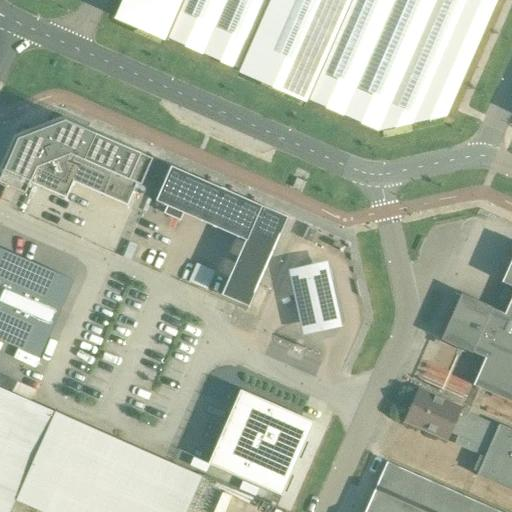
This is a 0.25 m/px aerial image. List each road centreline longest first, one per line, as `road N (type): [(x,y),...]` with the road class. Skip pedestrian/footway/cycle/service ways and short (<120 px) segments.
road 1 (unclassified): [(381,175),(410,322),(325,511)]
road 2 (unclassified): [(77,48),(360,173),(381,175)]
